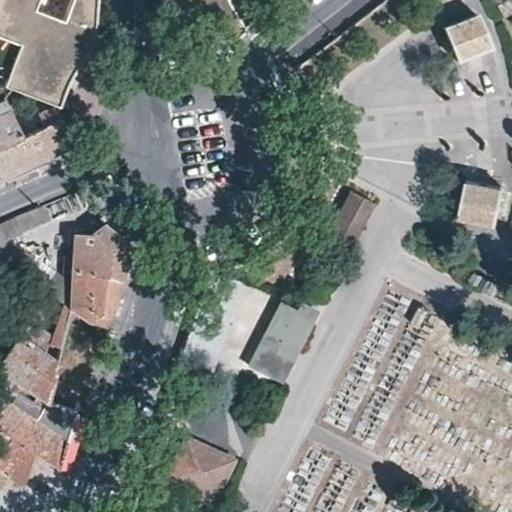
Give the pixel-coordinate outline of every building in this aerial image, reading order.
[(0,0),(0,72),(5,74),(2,83),(14,88),(57,105),(59,105),(61,97),(63,90),(66,83),(70,73),(76,63),(82,51),(89,42),(92,13),(93,0),(0,0)] [(162,0),(161,21),(197,19),(202,21),(209,23),(212,23),(224,34),(232,35),(235,37),(253,19),(267,6),(263,0),(162,0)] [(477,11),(442,25),(455,59),(490,45),(477,11)] [(74,144),(70,135),(59,105),(57,105),(40,113),(44,124),(43,126),(22,135),(23,137),(22,140),(32,162),(53,153),(74,144)] [(15,119),(16,118),(21,115),(19,113),(18,110),(11,112),(15,119)] [(0,176),(8,173),(32,162),(22,140),(23,137),(22,135),(16,118),(14,119),(11,112),(10,111),(0,115),(0,176)] [(503,186),(467,179),(459,214),(495,221),(503,186)] [(349,250),(376,200),(352,187),(325,237),(349,250)] [(49,221),(43,205),(15,217),(0,224),(0,234),(5,238),(49,221)] [(128,248),(104,224),(93,232),(75,232),(70,308),(71,309),(102,328),(115,287),(128,248)] [(0,260),(17,272),(19,273),(30,255),(5,238),(0,234),(0,260)] [(17,272),(0,260),(0,281),(6,286),(17,272)] [(205,272),(179,354),(195,359),(214,365),(239,282),(205,272)] [(279,384),(311,319),(278,302),(245,366),(279,384)] [(71,309),(70,308),(62,303),(51,336),(49,343),(60,347),(71,309)] [(84,384),(102,328),(71,309),(60,347),(56,360),(52,373),(84,384)] [(51,336),(29,321),(20,334),(44,352),(49,343),(51,336)] [(0,370),(40,397),(44,400),(52,373),(56,360),(44,352),(20,334),(0,362),(0,370)] [(195,359),(179,354),(166,394),(182,400),(195,359)] [(83,388),(84,384),(52,373),(44,400),(47,402),(51,404),(76,411),(83,388)] [(44,400),(40,397),(37,403),(21,393),(13,405),(36,419),(47,402),(44,400)] [(65,443),(76,411),(51,404),(47,402),(36,419),(13,405),(0,395),(0,427),(16,438),(0,462),(0,469),(22,484),(31,454),(33,453),(57,470),(65,443)] [(223,461),(174,436),(149,485),(198,510),(223,461)]
